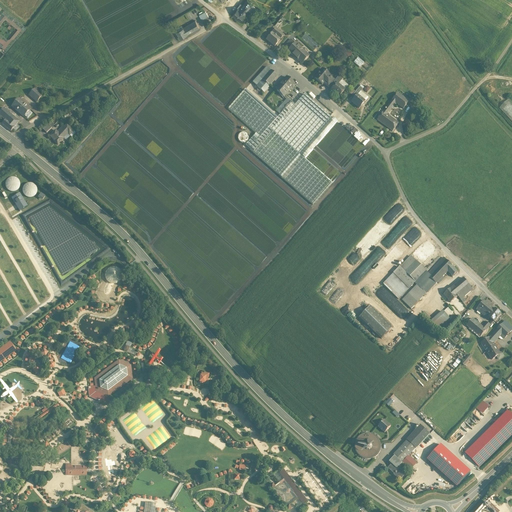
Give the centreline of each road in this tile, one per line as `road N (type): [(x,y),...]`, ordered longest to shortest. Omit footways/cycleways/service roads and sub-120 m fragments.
road 1 (secondary): [(415,511),(262,397),(141,254),(20,144)]
road 2 (unclassified): [(12,138),(220,19)]
road 3 (unclassified): [(385,150),(220,19)]
road 4 (unclassified): [(511,314),(419,220),(385,150)]
road 5 (unclassified): [(385,150),(447,121),(511,42)]
